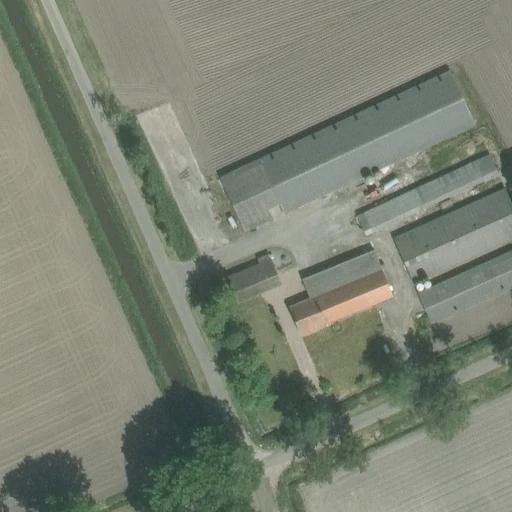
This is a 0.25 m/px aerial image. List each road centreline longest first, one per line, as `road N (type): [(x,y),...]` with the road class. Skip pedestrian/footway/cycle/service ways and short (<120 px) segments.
road 1 (unclassified): [(248,471),(42,0)]
road 2 (unclassified): [(248,471),(511,353)]
